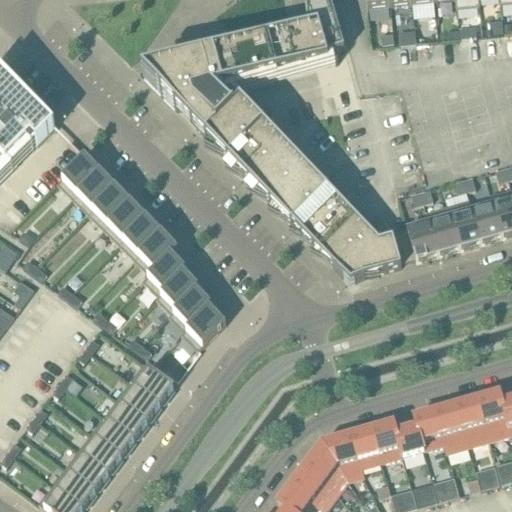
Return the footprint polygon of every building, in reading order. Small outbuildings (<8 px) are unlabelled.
[(233,116),(214,98),(329,65),(327,59),(345,54),(329,0),(304,0),(308,34),(143,81),(196,134),(344,281),(348,291),(355,287),(355,286),(365,282),(402,272),(401,268),(416,264),(407,234),(392,239),(393,243),(380,247),(368,235),(241,108),(233,116)] [(366,0),(368,13),(390,11),(389,0),(366,0)] [(412,9),(411,0),(389,0),(390,11),(412,9)] [(411,0),(412,9),(434,7),(433,0),(411,0)] [(479,2),(478,2),(477,0),(455,0),(456,4),(455,4),(456,14),(480,11),(479,2)] [(511,0),(498,0),(500,9),(511,8),(511,0)] [(475,31),(459,33),(459,35),(460,43),(476,41),(475,31)] [(415,35),(398,37),(399,50),(417,48),(415,35)] [(460,43),(459,35),(447,36),(448,44),(460,43)] [(393,38),(381,39),(382,52),(394,51),(393,38)] [(37,150),(55,132),(40,117),(32,109),(3,81),(2,80),(0,77),(0,176),(27,150),(29,148),(27,147),(31,143),(37,149),(36,149),(37,150)] [(73,205),(101,178),(84,162),(57,189),(73,205)] [(499,188),(509,185),(505,173),(496,176),(499,188)] [(116,193),(101,178),(73,205),(88,221),(116,193)] [(463,185),(466,197),(476,194),(473,183),(463,185)] [(454,188),(457,200),(466,197),(463,185),(454,188)] [(88,221),(104,236),(131,208),(116,193),(88,221)] [(490,199),(493,209),(502,242),(511,239),(511,196),(511,193),(490,199)] [(421,197),(424,209),(433,207),(430,195),(421,197)] [(411,200),(414,212),(424,209),(421,197),(411,200)] [(450,221),(460,254),(481,248),(472,215),(469,205),(448,211),(450,221)] [(104,236),(119,251),(147,223),(131,208),(104,236)] [(472,215),(481,248),(502,242),(493,209),(472,215)] [(460,254),(450,221),(429,227),(439,260),(460,254)] [(134,266),(162,238),(147,223),(119,251),(134,266)] [(429,227),(407,233),(407,234),(416,264),(416,267),(439,260),(429,227)] [(24,236),(19,243),(29,250),(34,243),(24,236)] [(178,254),(162,238),(134,266),(149,281),(150,282),(171,260),(172,261),(178,254)] [(150,282),(149,281),(143,287),(158,302),(159,303),(184,278),(185,278),(187,276),(172,261),(171,260),(150,282)] [(0,270),(0,272),(6,277),(13,267),(6,262),(0,270)] [(28,265),(23,272),(33,279),(38,272),(28,265)] [(38,272),(33,279),(42,286),(47,280),(38,272)] [(158,302),(156,305),(171,320),(172,321),(197,295),(197,296),(200,294),(185,278),(184,278),(159,303),(158,302)] [(21,286),(14,296),(20,300),(27,305),(35,295),(21,286)] [(63,291),(58,298),(68,305),(72,298),(63,291)] [(172,321),(171,320),(168,322),(184,338),(210,313),(210,314),(213,311),(197,296),(197,295),(172,321)] [(72,298),(68,305),(77,312),(82,306),(72,298)] [(0,312),(0,327),(7,332),(15,322),(0,312)] [(184,338),(181,340),(198,357),(226,329),(210,314),(210,313),(184,338)] [(98,317),(93,324),(102,331),(107,325),(98,317)] [(102,331),(112,338),(117,332),(107,325),(102,331)] [(142,351),(133,344),(128,350),(137,357),(142,351)] [(93,345),(85,354),(92,359),(99,350),(93,345)] [(142,351),(137,357),(147,365),(152,358),(142,351)] [(85,369),(92,359),(85,354),(78,364),(85,369)] [(165,378),(170,371),(160,364),(155,370),(165,378)] [(130,388),(161,411),(175,393),(143,369),(130,388)] [(73,384),(67,379),(60,389),(66,394),(73,384)] [(148,428),(161,411),(130,388),(117,405),(148,428)] [(59,404),(66,394),(60,389),(52,399),(59,404)] [(511,438),(511,395),(499,399),(511,439),(511,438)] [(499,399),(478,405),(489,445),(511,439),(499,399)] [(117,405),(104,422),(136,446),(148,428),(117,405)] [(489,445),(478,405),(457,411),(468,451),(489,445)] [(436,417),(445,450),(447,457),(468,451),(457,411),(436,417)] [(48,419),(41,414),(34,424),(40,429),(48,419)] [(445,450),(436,417),(414,423),(424,456),(445,450)] [(123,463),(136,446),(104,422),(91,440),(123,463)] [(414,423),(393,429),(403,462),(424,456),(414,423)] [(34,424),(27,433),(33,438),(40,429),(34,424)] [(403,462),(393,429),(372,435),(382,468),(403,462)] [(372,435),(351,441),(360,472),(362,476),(361,474),(382,468),(372,435)] [(110,480),(123,463),(91,440),(78,457),(110,480)] [(360,472),(351,441),(322,449),(347,486),(363,481),(362,476),(360,472)] [(15,463),(22,453),(15,449),(8,458),(15,463)] [(322,449),(304,473),(330,492),(333,496),(337,499),(347,486),(322,449)] [(453,468),(473,465),(471,454),(452,457),(453,468)] [(65,474),(97,498),(110,480),(78,457),(65,474)] [(8,458),(1,468),(7,473),(15,463),(8,458)] [(486,474),(491,493),(500,490),(495,471),(486,474)] [(304,473),(291,491),(319,511),(327,511),(337,499),(333,496),(304,473)] [(498,476),(502,490),(511,487),(508,473),(498,476)] [(52,491),(79,511),(86,511),(97,498),(65,474),(52,491)] [(468,487),(471,498),(481,496),(478,484),(468,487)] [(443,486),(433,488),(439,508),(448,505),(443,486)] [(423,511),(439,508),(433,488),(412,494),(416,511),(423,511)] [(79,511),(52,491),(39,510),(41,511),(79,511)] [(291,491),(278,508),(282,511),(318,511),(319,511),(291,491)] [(391,500),(388,491),(376,494),(379,504),(391,500)] [(391,500),(394,511),(416,511),(412,494),(391,500)]
